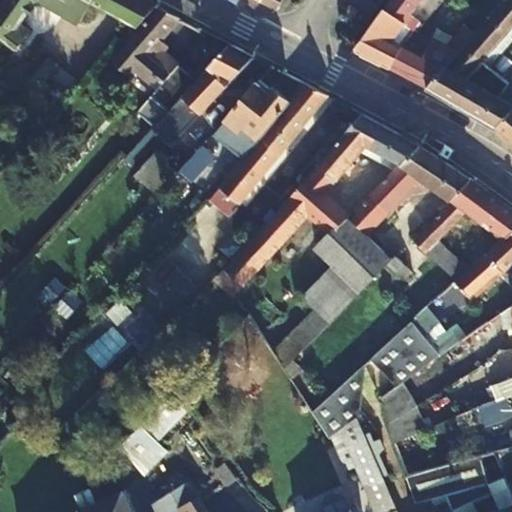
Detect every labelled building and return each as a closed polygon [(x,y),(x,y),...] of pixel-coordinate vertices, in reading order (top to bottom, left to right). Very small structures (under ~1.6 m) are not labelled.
[(139,29),(158,7),(145,0),(10,0),(0,15),(0,42),(18,54),(30,33),(19,26),(35,3),(80,28),(83,23),(99,31),(109,13),(139,29)] [(262,0),(260,5),(275,13),(282,0),(262,0)] [(392,71),(406,47),(417,31),(422,26),(411,18),(423,0),(393,0),(371,32),(356,53),(392,71)] [(498,130),(511,114),(511,103),(500,97),(511,84),(487,62),(511,33),(511,0),(506,0),(495,13),(429,90),(498,130)] [(429,90),(495,13),(486,6),(449,47),(436,41),(426,59),(406,47),(392,71),(429,90)] [(163,118),(199,78),(169,51),(174,46),(165,38),(181,21),(160,10),(114,62),(132,76),(137,70),(158,89),(152,96),(162,105),(156,112),(163,118)] [(256,59),(233,47),(157,129),(175,146),(256,59)] [(295,106),(292,103),(275,90),(270,93),(259,85),(228,122),(244,135),(235,146),(250,160),(295,106)] [(307,87),(292,103),(295,106),(250,160),(232,178),(222,189),(212,198),(210,201),(229,219),(241,207),(330,98),(307,87)] [(511,141),(511,114),(498,130),(511,141)] [(421,147),(363,116),(254,244),(217,283),(236,300),(246,289),(247,291),(309,219),(333,239),(354,217),(327,195),(363,154),(397,172),(421,147)] [(301,358),(399,256),(392,250),(386,256),(366,238),(421,182),(454,202),(472,179),(424,149),(421,147),(397,172),(354,217),(333,239),(319,253),(336,269),(306,299),(319,311),(278,352),(290,370),(301,358)] [(222,189),(232,178),(202,150),(193,160),(210,178),(222,189)] [(181,174),(180,173),(159,154),(138,175),(161,196),(181,174)] [(212,198),(222,189),(210,178),(201,187),(212,198)] [(416,238),(413,241),(424,252),(466,212),(481,224),(504,204),(472,179),(454,202),(416,238)] [(493,234),(503,242),(511,234),(511,210),(504,204),(481,224),(455,250),(460,256),(464,252),(467,254),(474,247),(477,249),(493,234)] [(450,347),(452,346),(432,323),(465,292),(471,297),(501,271),(502,272),(511,266),(511,267),(511,234),(503,242),(469,273),(457,285),(415,324),(442,352),(450,347)] [(469,273),(451,254),(439,266),(457,285),(469,273)] [(175,262),(154,286),(177,307),(198,283),(175,262)] [(329,403),(316,415),(332,440),(357,420),(396,511),(454,511),(447,494),(416,499),(407,479),(391,443),(382,423),(372,400),(401,380),(442,352),(415,324),(329,403)] [(301,358),(290,370),(316,415),(329,403),(316,381),(301,358)] [(511,379),(491,388),(496,403),(511,396),(511,379)] [(391,443),(423,430),(413,409),(401,380),(372,400),(382,423),(391,443)] [(125,448),(148,477),(172,454),(161,443),(195,410),(182,391),(125,448)] [(332,440),(349,475),(359,470),(376,511),(396,511),(357,420),(332,440)] [(495,454),(407,479),(416,499),(447,494),(489,482),(490,483),(505,476),(495,454)] [(239,482),(229,466),(219,473),(229,489),(239,482)] [(489,482),(447,494),(454,511),(511,511),(511,491),(505,476),(490,483),(489,482)] [(135,511),(127,492),(83,511),(135,511)] [(166,499),(167,501),(176,511),(180,511),(191,506),(182,492),(166,499)] [(353,511),(348,500),(343,496),(336,496),(330,498),(327,503),(326,510),(326,511),(353,511)] [(176,511),(167,501),(158,510),(160,511),(176,511)] [(180,511),(206,511),(201,501),(191,506),(180,511)]
